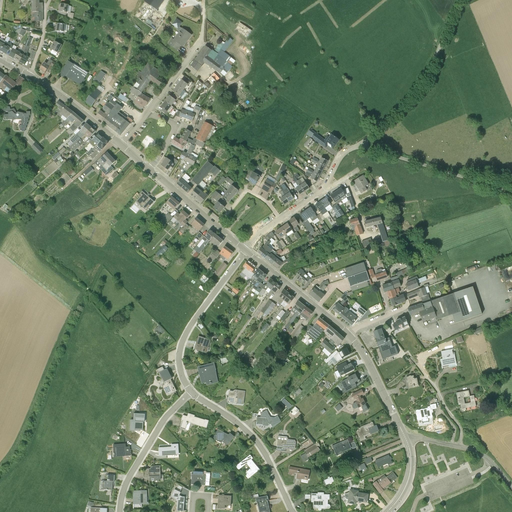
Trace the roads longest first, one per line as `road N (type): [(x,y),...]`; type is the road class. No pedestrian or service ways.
road 1 (unclassified): [(358,145),(418,86),(458,0)]
road 2 (residential): [(191,392),(178,361),(183,336),(245,250)]
road 3 (residential): [(294,511),(253,437),(191,392)]
road 4 (unclassified): [(358,145),(511,189)]
road 5 (residential): [(119,511),(123,484),(158,424),(191,392)]
road 6 (tertiary): [(347,333),(245,250)]
road 7 (residential): [(146,113),(199,44),(203,6)]
road 8 (tertiary): [(406,440),(347,333)]
road 9 (residential): [(511,487),(473,450),(406,440)]
